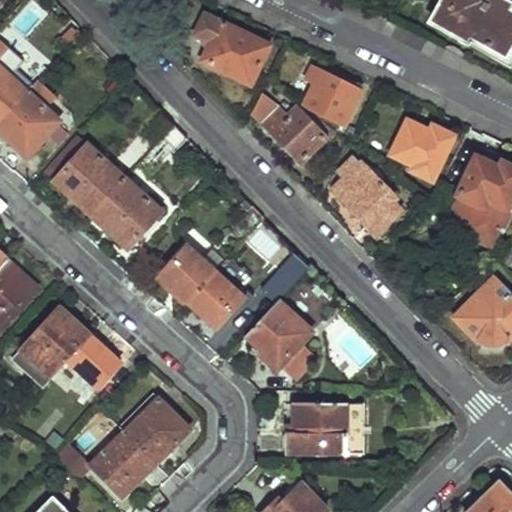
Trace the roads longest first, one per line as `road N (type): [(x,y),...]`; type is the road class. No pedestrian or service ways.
road 1 (residential): [(86,0),(499,425)]
road 2 (residential): [(0,193),(220,392),(231,413),(223,464),(173,511)]
road 3 (residential): [(273,0),(511,117)]
road 4 (residential): [(414,511),(499,425)]
